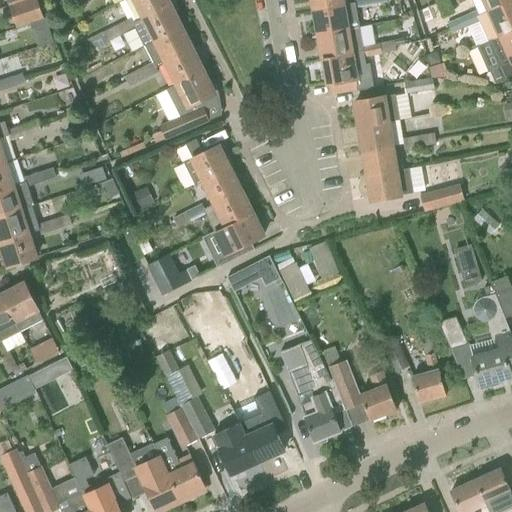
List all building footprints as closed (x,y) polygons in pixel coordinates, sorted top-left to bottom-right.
[(6,0),(14,22),(25,19),(18,0),(6,0)] [(16,28),(29,23),(44,18),(36,0),(18,0),(25,19),(14,22),(16,28)] [(131,0),(141,20),(169,5),(166,0),(131,0)] [(345,6),(345,5),(344,0),(312,0),(315,12),(345,6)] [(367,2),(366,0),(353,0),(354,3),(355,9),(370,6),(369,2),(367,2)] [(487,12),(511,1),(511,0),(481,0),(487,12)] [(511,1),(487,12),(479,15),(478,11),(459,19),(461,24),(464,23),(466,27),(479,20),(489,42),(498,38),(511,31),(511,1)] [(345,6),(315,12),(319,35),(350,29),(359,27),(355,9),(354,3),(345,5),(345,6)] [(144,46),(181,27),(169,5),(141,20),(133,24),(135,30),(125,35),(134,51),(144,46)] [(37,48),(53,43),(45,18),(44,18),(29,23),(37,48)] [(130,19),(116,26),(119,31),(116,32),(119,38),(125,35),(135,30),(133,24),(130,19)] [(464,23),(461,24),(459,19),(448,24),(452,33),(466,27),(464,23)] [(70,23),(68,21),(65,20),(62,20),(54,24),(59,34),(71,28),(71,25),(70,23)] [(116,32),(119,31),(116,26),(101,34),(103,38),(93,44),(100,51),(108,43),(119,38),(116,32)] [(0,39),(9,37),(6,27),(0,28),(0,39)] [(163,64),(192,49),(181,27),(144,46),(153,64),(152,65),(154,68),(163,64)] [(350,29),(319,35),(323,60),(328,84),(330,84),(332,95),(331,95),(332,96),(333,96),(333,95),(353,92),(370,89),(368,77),(359,78),(357,68),(366,67),(364,57),(382,54),(380,44),(375,45),(363,47),(359,27),(350,29)] [(511,31),(498,38),(488,42),(499,67),(489,72),(495,85),(511,79),(511,31)] [(93,44),(103,38),(101,34),(87,41),(90,46),(93,44)] [(394,41),(380,44),(382,54),(396,51),(394,41)] [(175,87),(203,72),(192,49),(163,64),(175,87)] [(157,73),(154,68),(152,65),(137,72),(139,75),(142,74),(144,79),(157,73)] [(142,74),(139,75),(137,72),(125,78),(129,87),(144,79),(142,74)] [(175,87),(167,91),(181,118),(203,108),(201,101),(218,93),(213,83),(210,85),(203,72),(181,83),(175,87)] [(6,89),(25,83),(22,73),(6,78),(8,84),(5,85),(6,89)] [(406,95),(434,89),(432,77),(403,83),(406,95)] [(390,121),(400,120),(395,95),(355,102),(359,128),(390,122),(390,121)] [(506,119),(511,117),(511,102),(503,105),(506,119)] [(209,121),(203,108),(159,127),(165,140),(209,121)] [(25,135),(41,129),(38,121),(19,127),(21,131),(23,130),(25,135)] [(5,122),(0,123),(0,138),(7,136),(9,135),(10,139),(25,135),(23,130),(21,131),(19,127),(8,131),(5,122)] [(363,151),(395,147),(390,122),(359,128),(363,151)] [(404,150),(436,144),(434,134),(402,140),(404,150)] [(221,143),(202,153),(195,139),(184,144),(192,159),(182,164),(193,186),(229,168),(228,167),(231,164),(221,143)] [(395,171),(399,170),(395,147),(363,151),(368,176),(395,171)] [(7,162),(0,164),(0,190),(23,183),(22,183),(24,182),(16,159),(15,159),(7,162)] [(102,167),(90,171),(94,183),(106,179),(102,167)] [(38,183),(56,177),(53,168),(37,173),(39,177),(36,178),(38,183)] [(205,209),(240,191),(229,168),(193,186),(194,187),(202,183),(213,204),(204,208),(205,209)] [(372,201),(414,193),(410,169),(399,171),(399,170),(395,171),(368,176),(372,201)] [(36,178),(39,177),(37,173),(24,177),(25,182),(24,182),(22,183),(23,183),(0,190),(0,216),(23,209),(34,205),(28,186),(38,183),(36,178)] [(425,212),(464,202),(460,185),(420,196),(425,212)] [(135,213),(154,204),(146,187),(128,196),(135,213)] [(214,232),(252,213),(240,191),(205,209),(202,210),(205,216),(206,215),(214,232)] [(205,209),(204,208),(202,204),(187,212),(190,216),(187,218),(190,223),(205,216),(202,210),(205,209)] [(23,209),(0,216),(0,240),(1,243),(31,233),(39,230),(37,225),(31,206),(23,209)] [(187,218),(190,216),(187,212),(173,219),(178,229),(190,223),(187,218)] [(263,236),(252,213),(214,232),(209,234),(225,264),(254,249),(251,242),(263,236)] [(56,231),(71,226),(68,215),(50,221),(51,226),(54,225),(56,231)] [(54,225),(51,226),(50,221),(37,225),(39,230),(41,236),(56,231),(54,225)] [(9,267),(39,257),(31,233),(1,243),(9,267)] [(147,241),(138,245),(143,256),(152,252),(147,241)] [(329,241),(311,245),(320,280),(338,276),(329,241)] [(187,270),(180,273),(170,255),(148,267),(163,296),(193,281),(187,270)] [(227,278),(226,278),(231,288),(233,291),(261,277),(265,285),(279,278),(279,277),(269,256),(256,263),(227,278)] [(504,319),(505,318),(511,316),(511,289),(507,277),(490,284),(491,286),(504,319)] [(43,320),(33,302),(24,284),(0,296),(19,332),(43,320)] [(500,350),(472,358),(481,390),(498,385),(497,381),(511,376),(510,369),(511,367),(511,342),(509,333),(511,332),(505,318),(504,319),(491,286),(484,289),(486,297),(481,298),(481,299),(476,301),(473,306),(473,313),(476,319),(483,322),(487,322),(492,341),(497,340),(500,350)] [(3,340),(19,332),(0,296),(0,358),(1,361),(5,359),(3,357),(10,354),(3,340)] [(190,331),(211,323),(208,316),(187,325),(190,331)] [(451,350),(466,343),(456,318),(439,323),(451,350)] [(199,340),(219,384),(241,374),(221,330),(199,340)] [(434,353),(438,352),(433,333),(420,336),(429,372),(412,377),(419,403),(446,395),(434,353)] [(36,364),(59,352),(52,338),(29,350),(36,364)] [(340,400),(330,380),(310,340),(298,345),(306,365),(287,372),(297,397),(311,392),(314,400),(300,406),(315,442),(340,432),(329,404),(340,400)] [(396,372),(409,366),(396,341),(383,347),(396,372)] [(165,344),(152,350),(156,359),(169,352),(165,344)] [(166,377),(179,370),(169,352),(156,359),(166,377)] [(18,370),(17,367),(10,354),(3,357),(5,359),(1,361),(8,375),(18,370)] [(372,389),(361,393),(348,359),(328,368),(333,379),(330,380),(340,400),(341,399),(345,410),(363,403),(370,420),(397,410),(382,372),(368,378),(372,389)] [(179,370),(166,377),(180,405),(193,399),(197,396),(203,394),(188,365),(179,370)] [(41,367),(29,373),(34,384),(47,378),(41,367)] [(249,408),(262,401),(249,373),(236,379),(249,408)] [(0,393),(5,405),(34,390),(27,376),(0,389),(0,393)] [(197,441),(215,431),(197,396),(193,399),(180,405),(182,408),(180,409),(197,441)] [(182,448),(197,441),(180,409),(166,416),(182,448)] [(245,436),(244,437),(257,463),(284,451),(266,412),(254,418),(259,430),(250,434),(245,436)] [(240,423),(214,435),(220,448),(223,456),(232,475),(257,463),(244,437),(245,436),(239,424),(240,424),(240,423)] [(136,467),(122,438),(107,446),(119,472),(124,482),(139,475),(155,510),(165,505),(166,506),(170,509),(181,504),(167,474),(158,457),(136,467)] [(14,452),(0,458),(22,505),(36,499),(25,475),(24,474),(16,455),(14,452)] [(22,452),(16,455),(24,474),(25,475),(36,499),(41,511),(49,511),(59,508),(51,489),(40,467),(34,454),(25,458),(22,452)] [(205,487),(196,469),(190,455),(178,461),(181,467),(167,474),(181,504),(194,498),(195,493),(194,491),(205,487)] [(85,458),(68,465),(81,494),(89,509),(89,511),(121,511),(118,505),(116,501),(124,498),(117,483),(109,486),(108,482),(90,490),(85,479),(93,476),(85,458)] [(511,494),(500,469),(474,481),(485,505),(488,511),(497,511),(511,506),(511,505),(511,494)] [(473,511),(472,511),(485,505),(474,481),(451,491),(460,511),(473,511)] [(73,506),(61,511),(89,511),(89,509),(91,509),(83,493),(81,494),(70,499),(73,506)] [(15,511),(7,494),(0,497),(0,511),(26,511),(25,511),(15,511)] [(429,511),(425,503),(405,511),(429,511)]
